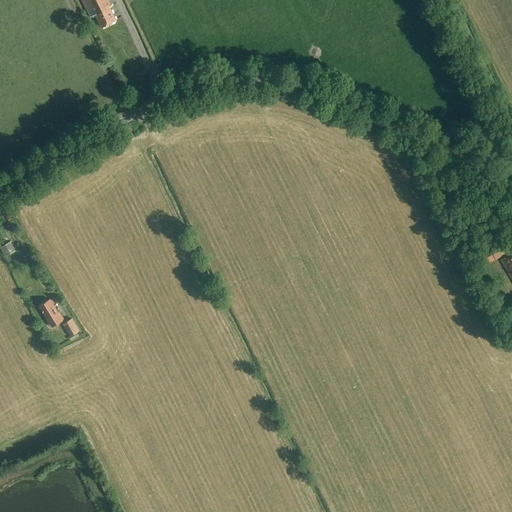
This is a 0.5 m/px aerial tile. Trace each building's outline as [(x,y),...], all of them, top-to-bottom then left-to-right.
[(108,0),(82,0),(90,16),(95,14),(102,27),(116,20),(110,7),(112,6),(108,0)] [(15,251),(10,242),(1,247),(6,256),(15,251)] [(481,258),(485,266),(496,260),(492,252),(481,258)] [(511,252),(501,259),(511,277),(511,252)] [(51,300),(40,306),(52,326),(64,319),(59,312),(58,312),(51,300)] [(63,325),(70,337),(78,332),(71,320),(63,325)]
